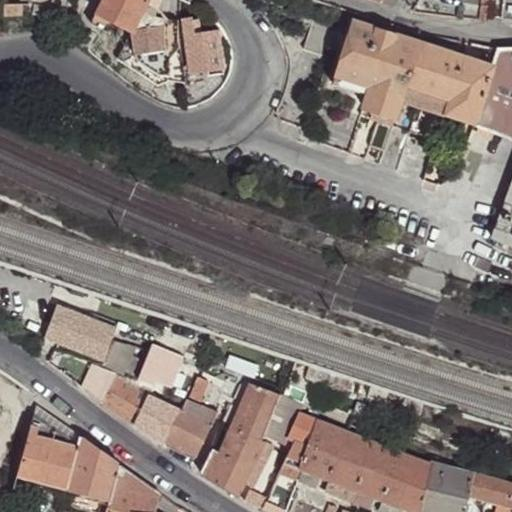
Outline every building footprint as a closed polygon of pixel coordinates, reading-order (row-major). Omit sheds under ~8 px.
[(154,19),(156,1),(153,0),(100,0),(89,25),(100,30),(107,20),(125,29),(129,59),(156,73),(165,73),(163,46),(179,45),(178,36),(179,17),(154,19)] [(511,0),(502,0),(500,15),(511,16),(511,0)] [(15,2),(11,2),(3,2),(3,6),(3,13),(15,13),(15,7),(15,2)] [(43,5),(33,4),(32,13),(43,14),(43,5)] [(182,19),(183,29),(186,28),(201,25),(199,17),(182,19)] [(331,83),(365,94),(360,110),(372,114),(370,119),(379,122),(371,146),(384,150),(394,120),(398,121),(404,102),(472,124),(492,64),(353,18),(331,83)] [(186,28),(183,29),(188,74),(208,72),(222,69),(215,24),(201,25),(186,28)] [(87,51),(92,44),(81,38),(63,28),(60,35),(87,51)] [(92,44),(95,39),(84,34),(81,38),(92,44)] [(511,47),(498,48),(492,64),(472,124),(511,139),(511,47)] [(210,88),(208,72),(188,74),(190,91),(210,88)] [(511,183),(491,239),(511,246),(511,183)] [(47,338),(66,346),(76,322),(115,338),(118,330),(60,307),(47,338)] [(76,322),(66,346),(105,362),(115,338),(76,322)] [(181,389),(193,354),(161,343),(149,379),(181,389)] [(111,382),(114,376),(93,369),(83,389),(103,402),(110,387),(111,382)] [(208,384),(196,379),(189,398),(200,402),(208,384)] [(234,427),(252,384),(242,381),(224,422),(234,427)] [(111,382),(110,387),(123,396),(128,388),(111,382)] [(261,440),(263,436),(278,395),(252,384),(234,427),(261,440)] [(103,402),(132,424),(147,396),(128,388),(123,396),(110,387),(103,402)] [(171,406),(173,399),(163,395),(160,402),(171,406)] [(263,436),(283,444),(287,436),(299,414),(298,414),(303,405),(278,395),(263,436)] [(132,424),(164,446),(167,441),(182,410),(171,406),(160,402),(147,396),(132,424)] [(182,410),(212,425),(218,412),(187,401),(186,403),(182,410)] [(81,437),(37,406),(35,416),(19,476),(67,489),(78,448),(81,437)] [(167,441),(197,455),(212,425),(182,410),(167,441)] [(289,447),(278,473),(293,480),(298,467),(316,421),(299,414),(287,436),(293,439),(289,447)] [(430,465),(316,421),(298,467),(301,468),(331,480),(375,498),(398,507),(418,511),(430,465)] [(200,472),(238,495),(264,442),(261,440),(234,427),(224,422),(212,450),(200,472)] [(283,444),(289,447),(293,439),(287,436),(283,444)] [(120,465),(81,437),(78,448),(67,489),(76,491),(81,493),(96,496),(110,500),(120,465)] [(433,457),(431,463),(447,467),(449,461),(433,457)] [(430,463),(430,465),(418,511),(417,511),(464,511),(469,496),(474,474),(447,467),(431,463),(430,463)] [(154,511),(161,493),(120,465),(110,500),(107,511),(154,511)] [(511,483),(474,474),(469,496),(497,502),(508,506),(511,506),(511,483)] [(375,498),(331,480),(326,492),(371,510),(375,498)] [(70,511),(76,491),(67,489),(61,511),(65,511),(70,511)] [(95,502),(96,496),(81,493),(80,498),(95,502)] [(507,511),(508,506),(497,502),(495,511),(507,511)]
